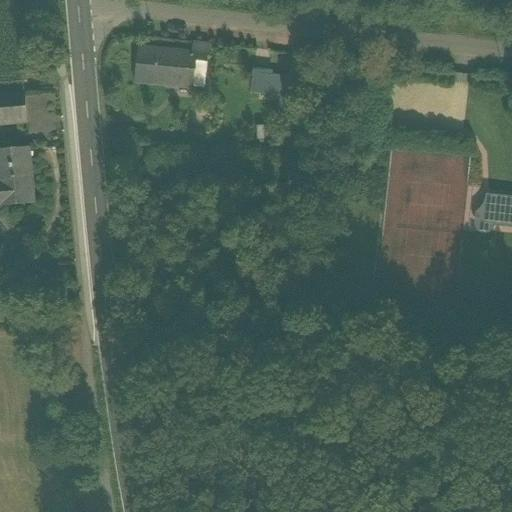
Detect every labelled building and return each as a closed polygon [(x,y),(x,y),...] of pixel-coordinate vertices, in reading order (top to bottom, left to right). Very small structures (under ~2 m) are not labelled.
[(197,55),(196,61),(209,63),(212,45),(198,44),(196,55),(197,55)] [(139,81),(193,88),(196,61),(197,55),(196,55),(144,48),(139,81)] [(206,90),(209,63),(196,61),(193,88),(206,90)] [(253,94),(268,95),(270,75),(271,75),(271,71),(255,70),(253,94)] [(268,95),(282,97),(284,77),(271,75),(270,75),(268,95)] [(299,78),(284,77),(282,97),(297,98),(299,78)] [(295,118),(297,98),(282,97),(280,116),(295,118)] [(0,102),(0,130),(25,128),(23,101),(0,102)] [(0,211),(30,210),(27,156),(0,158),(0,211)] [(486,225),(511,228),(511,200),(489,197),(486,225)]
